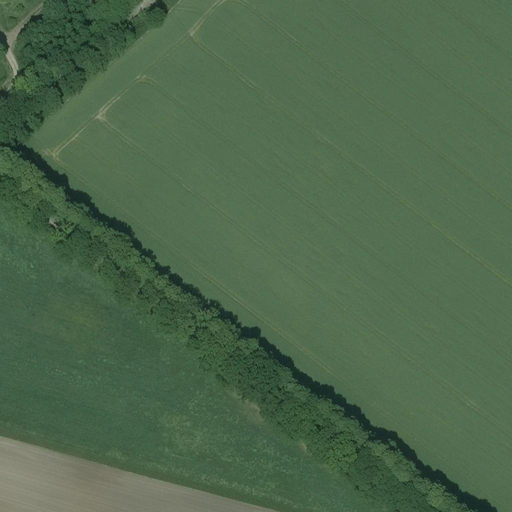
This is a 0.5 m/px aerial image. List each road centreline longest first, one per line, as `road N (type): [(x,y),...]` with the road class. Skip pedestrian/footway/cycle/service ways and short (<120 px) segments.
road 1 (unclassified): [(425,511),(0,176)]
road 2 (unclassified): [(0,136),(140,0)]
